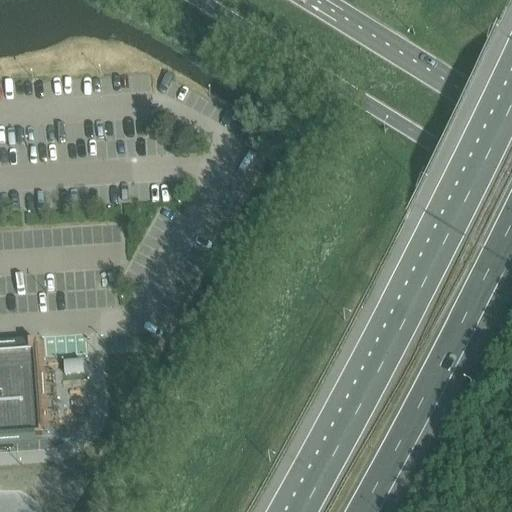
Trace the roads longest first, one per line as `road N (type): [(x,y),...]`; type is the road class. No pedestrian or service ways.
road 1 (motorway): [(511,73),(291,511)]
road 2 (secondary): [(198,0),(511,189)]
road 3 (motorway): [(360,511),(511,235)]
road 4 (secondary): [(511,121),(313,0)]
